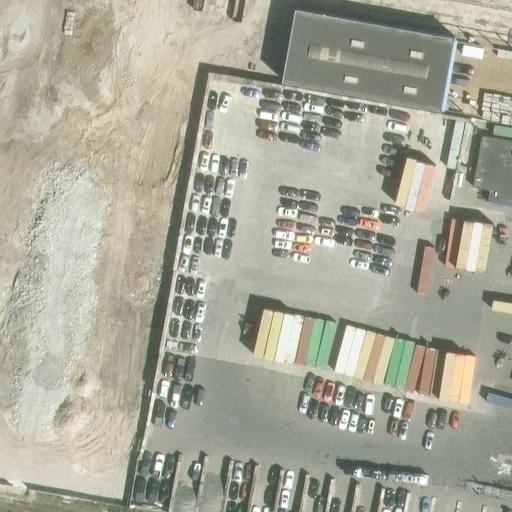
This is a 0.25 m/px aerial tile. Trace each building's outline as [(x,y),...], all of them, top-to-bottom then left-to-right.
[(511,0),(277,0),(511,42),(511,0)] [(296,8),(283,81),(442,110),(456,37),(296,8)] [(488,201),(511,205),(511,140),(482,135),(473,187),(490,190),(488,201)] [(175,268),(160,350),(194,357),(209,274),(175,268)] [(66,388),(59,439),(140,451),(152,376),(91,367),(87,391),(66,388)]
